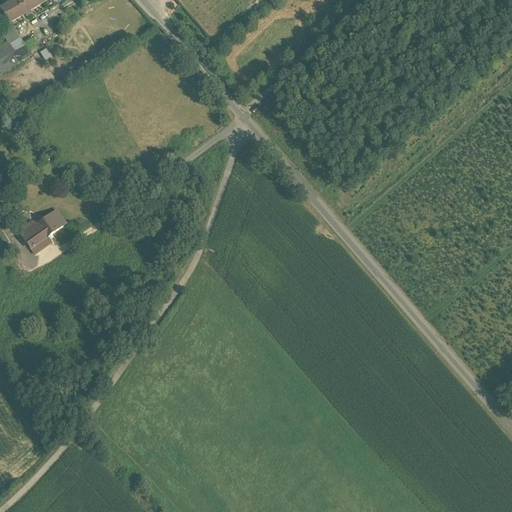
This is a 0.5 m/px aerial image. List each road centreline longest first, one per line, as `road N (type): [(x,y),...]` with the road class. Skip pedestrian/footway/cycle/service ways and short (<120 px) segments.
road 1 (residential): [(511,428),(136,0)]
road 2 (track): [(0,510),(130,360),(196,257),(242,116)]
road 3 (track): [(373,0),(242,116)]
